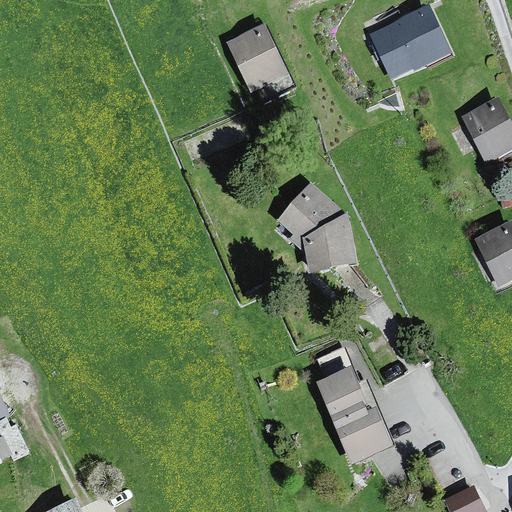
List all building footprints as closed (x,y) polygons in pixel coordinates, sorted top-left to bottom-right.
[(439,15),(373,43),(392,86),(458,58),(439,15)] [(277,34),(237,51),(258,99),(298,82),(277,34)] [(511,109),(510,105),(469,123),(490,168),(511,158),(511,109)] [(317,189),(282,229),(312,258),(317,281),(368,270),(358,223),(317,189)] [(511,232),(482,245),(502,292),(511,287),(511,232)] [(325,388),(356,472),(402,456),(388,419),(379,422),(362,375),(325,388)] [(0,380),(0,412),(11,408),(0,380)] [(2,442),(0,443),(0,473),(14,468),(2,442)] [(487,511),(480,496),(450,509),(451,511),(487,511)]
